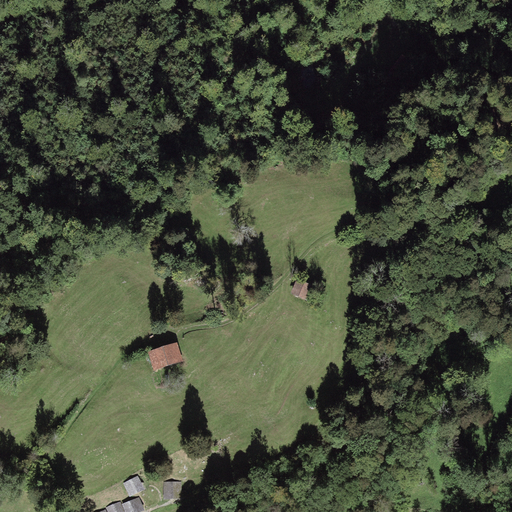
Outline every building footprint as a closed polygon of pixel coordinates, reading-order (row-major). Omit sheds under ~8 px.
[(402,57),(388,75),(395,80),(408,62),(402,57)] [(359,168),(364,179),(376,174),(371,162),(359,168)] [(298,282),(293,293),(310,301),(315,290),(298,282)] [(152,353),(156,367),(180,360),(175,346),(152,353)] [(125,484),(131,494),(142,489),(136,478),(125,484)] [(179,483),(165,483),(165,498),(184,497),(184,492),(179,492),(179,483)] [(124,505),(126,511),(135,511),(142,509),(138,499),(124,505)] [(107,508),(109,511),(123,511),(120,503),(107,508)]
